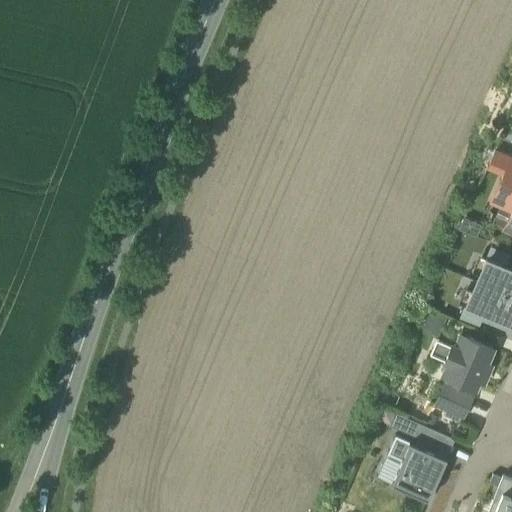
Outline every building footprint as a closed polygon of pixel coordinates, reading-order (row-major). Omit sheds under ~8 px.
[(486,165),(503,172),(510,155),(494,147),(486,165)] [(511,206),(503,226),(511,229),(511,155),(510,155),(503,172),(499,182),(504,185),(500,193),(510,197),(506,204),(511,206)] [(492,198),(506,204),(510,197),(500,193),(504,185),(499,182),(492,198)] [(490,246),(486,257),(503,264),(507,254),(490,246)] [(471,270),(479,273),(485,257),(478,254),(471,270)] [(475,281),(511,297),(511,268),(503,264),(486,257),(485,257),(479,273),(475,281)] [(508,324),(511,315),(511,297),(475,281),(472,289),(465,305),(482,313),(508,324)] [(465,305),(472,289),(463,286),(457,301),(465,305)] [(482,313),(465,305),(460,316),(477,323),(482,313)] [(492,347),(461,334),(455,347),(451,345),(444,360),(448,362),(443,375),(474,388),(477,380),(485,362),(492,347)] [(490,364),(485,362),(477,380),(483,383),(490,364)] [(452,387),(447,399),(467,408),(472,396),(452,387)] [(447,399),(443,408),(464,417),(467,408),(447,399)] [(415,443),(445,457),(454,438),(423,424),(415,443)] [(401,459),(409,440),(394,434),(386,452),(401,459)] [(401,459),(390,482),(427,499),(445,457),(415,443),(409,440),(401,459)] [(489,506),(494,508),(501,492),(511,495),(511,478),(501,475),(489,506)] [(511,511),(511,495),(501,492),(494,508),(492,511),(511,511)]
